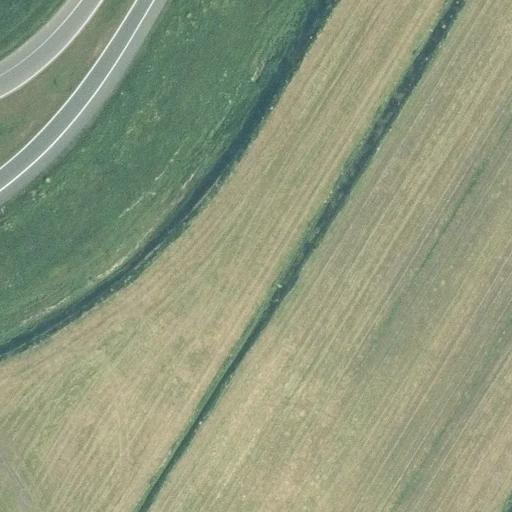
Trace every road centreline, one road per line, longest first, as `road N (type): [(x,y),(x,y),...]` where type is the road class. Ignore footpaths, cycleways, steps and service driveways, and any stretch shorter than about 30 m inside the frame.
road 1 (motorway): [(0,178),(48,143),(93,92),(145,0)]
road 2 (motorway): [(96,0),(62,43),(0,88)]
